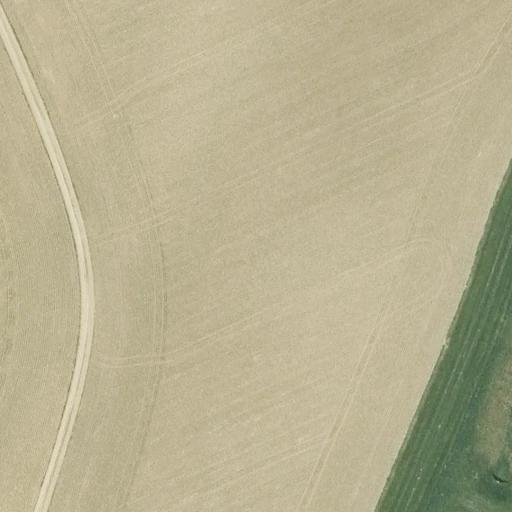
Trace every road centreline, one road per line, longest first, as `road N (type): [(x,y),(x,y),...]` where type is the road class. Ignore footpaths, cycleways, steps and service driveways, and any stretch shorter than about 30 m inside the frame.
road 1 (track): [(41,511),(81,366),(88,277),(76,218),(0,21)]
road 2 (track): [(399,511),(511,222)]
